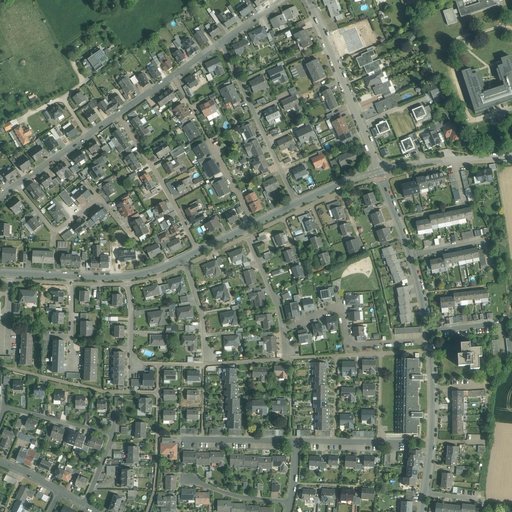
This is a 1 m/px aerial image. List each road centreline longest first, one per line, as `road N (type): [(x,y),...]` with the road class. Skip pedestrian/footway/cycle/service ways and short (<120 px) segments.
road 1 (residential): [(379,171),(307,0)]
road 2 (residential): [(221,43),(297,204)]
road 3 (residential): [(116,115),(198,250)]
road 4 (residential): [(379,171),(511,156)]
road 5 (residential): [(116,115),(221,43)]
road 6 (residential): [(244,230),(287,346)]
